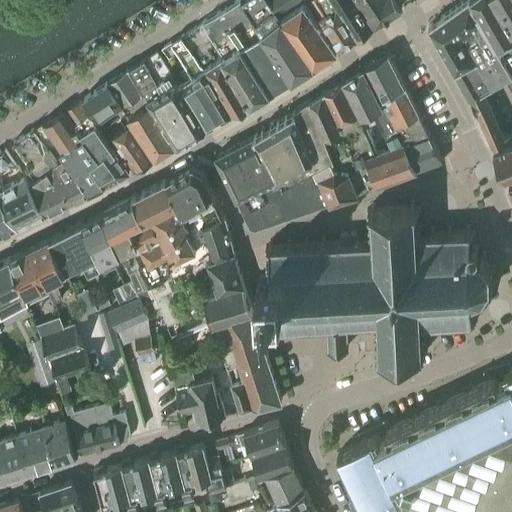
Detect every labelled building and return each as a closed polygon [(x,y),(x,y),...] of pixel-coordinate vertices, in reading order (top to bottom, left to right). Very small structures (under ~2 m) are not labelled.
[(222,53),(249,102),(290,77),(262,29),(260,30),(240,0),(235,0),(220,9),(202,20),(222,53)] [(240,0),(260,30),(262,29),(290,77),(336,48),(304,0),(303,0),(300,0),(280,14),(270,0),(240,0)] [(270,0),(280,14),(300,0),(270,0)] [(336,0),(312,0),(340,45),(358,33),(338,1),(337,1),(336,0)] [(338,1),(358,33),(373,23),(358,0),(336,0),(337,1),(338,1)] [(358,0),(373,23),(401,5),(400,3),(400,0),(358,0)] [(511,66),(510,68),(468,0),(462,0),(427,24),(454,70),(469,96),(483,88),(504,76),(511,90),(511,66)] [(511,0),(468,0),(510,68),(511,66),(511,0)] [(249,102),(222,53),(202,20),(196,25),(180,35),(184,41),(200,67),(205,64),(233,111),(249,102)] [(161,47),(168,57),(176,52),(174,48),(175,47),(171,41),(172,41),(171,40),(161,47)] [(185,66),(218,119),(233,111),(205,64),(200,67),(184,41),(175,47),(174,48),(176,52),(185,66)] [(175,80),(157,50),(128,68),(140,87),(139,88),(146,100),(148,98),(175,143),(204,127),(177,81),(176,80),(175,80)] [(363,65),(395,127),(403,142),(404,144),(416,170),(443,161),(430,135),(387,50),(363,65)] [(342,77),(360,112),(370,107),(383,134),(395,127),(363,65),(342,77)] [(177,81),(204,127),(218,119),(185,66),(182,68),(182,74),(184,78),(177,81)] [(117,99),(126,112),(131,120),(130,121),(154,157),(175,143),(148,98),(146,100),(139,88),(140,87),(128,68),(106,81),(117,99)] [(319,174),(328,202),(368,187),(365,178),(372,174),(364,156),(376,151),(360,112),(342,77),(294,109),(294,110),(293,111),(312,156),(311,157),(314,166),(313,166),(316,175),(319,174)] [(126,112),(117,99),(106,81),(83,97),(98,120),(115,107),(120,115),(126,112)] [(483,88),(469,96),(477,109),(477,110),(505,171),(507,172),(511,169),(511,136),(506,139),(483,88)] [(65,107),(72,117),(75,122),(86,137),(98,155),(89,161),(103,184),(103,185),(128,172),(103,136),(88,114),(78,99),(65,107)] [(72,117),(65,107),(41,122),(59,150),(65,158),(87,191),(88,191),(103,184),(89,161),(98,155),(86,137),(75,122),(72,117)] [(268,180),(235,195),(249,224),(255,228),(328,202),(319,174),(316,175),(313,166),(314,166),(311,157),(312,156),(293,111),(252,135),(273,177),(268,180)] [(126,112),(120,115),(126,125),(116,131),(110,122),(103,126),(133,169),(154,157),(130,121),(131,120),(126,112)] [(41,175),(58,163),(32,128),(12,140),(28,164),(26,166),(34,179),(27,184),(45,213),(70,201),(63,188),(62,189),(54,179),(46,184),(41,175)] [(273,177),(252,135),(215,154),(235,195),(268,180),(273,177)] [(365,178),(368,187),(416,170),(404,144),(403,142),(376,151),(364,156),(372,174),(365,178)] [(0,186),(3,185),(0,179),(0,176),(16,168),(4,148),(0,150),(0,186)] [(63,188),(70,201),(88,192),(88,191),(87,191),(65,158),(58,163),(41,175),(46,184),(54,179),(62,189),(63,188)] [(197,231),(224,215),(202,169),(192,163),(165,178),(184,215),(187,214),(197,231)] [(22,175),(3,185),(0,186),(0,201),(15,228),(45,213),(27,184),(22,175)] [(129,224),(155,281),(149,284),(160,307),(167,323),(183,316),(166,276),(172,274),(167,261),(196,246),(186,227),(188,226),(183,216),(184,215),(165,178),(131,195),(142,218),(129,224)] [(142,218),(131,195),(101,210),(120,248),(124,246),(143,286),(149,284),(155,281),(129,224),(142,218)] [(0,201),(0,235),(15,228),(0,201)] [(374,348),(374,350),(374,352),(379,351),(380,356),(383,357),(383,352),(417,350),(418,355),(421,355),(422,350),(422,349),(427,349),(426,345),(422,345),(421,333),(426,333),(426,329),(421,329),(421,322),(434,321),(435,326),(438,326),(438,321),(451,320),(452,325),(455,324),(455,320),(468,319),(469,323),(472,323),(472,319),(472,318),(476,318),(476,314),(472,314),(471,296),(480,293),(483,297),(486,294),(483,290),(489,282),(493,283),(495,280),(490,278),(490,269),(494,267),(492,263),(488,264),(482,257),(485,253),(482,251),(478,255),(474,253),(475,253),(476,246),(472,244),(470,244),(469,234),(474,234),(474,230),(470,230),(469,226),(465,226),(465,230),(451,231),(450,227),(447,227),(448,231),(433,231),(433,227),(430,227),(430,231),(416,232),(415,226),(420,225),(420,222),(415,222),(415,209),(419,209),(419,206),(414,206),(414,205),(413,205),(413,201),(409,201),(409,206),(375,207),(374,203),(371,203),(371,208),(366,208),(366,212),(371,212),(372,224),(367,224),(367,227),(372,227),(373,239),(359,240),(359,236),(356,236),(356,232),(340,232),(340,236),(338,236),(338,241),(324,242),(324,238),(321,238),(321,242),(307,243),(307,239),(304,239),(304,243),(291,244),(290,239),(286,240),(287,244),(273,245),(272,240),(269,240),(269,245),(264,246),(264,249),(268,249),(269,262),(265,263),(265,267),(269,267),(269,273),(258,274),(260,298),(271,298),(272,304),(268,304),(268,308),(272,308),(272,320),(269,321),(269,324),(273,324),(273,325),(327,322),(328,345),(348,344),(347,322),(377,320),(378,332),(374,332),(374,336),(378,336),(379,348),(374,348)] [(120,248),(101,210),(81,220),(99,258),(98,259),(103,269),(104,272),(115,266),(109,253),(120,248)] [(210,258),(235,251),(224,215),(197,231),(192,233),(199,247),(197,247),(201,257),(209,255),(210,258)] [(88,277),(103,269),(98,259),(99,258),(81,220),(48,236),(65,270),(81,262),(88,277)] [(65,270),(48,236),(27,247),(51,301),(61,296),(52,276),(65,270)] [(143,286),(124,246),(120,248),(129,271),(131,278),(112,287),(120,303),(109,308),(109,309),(117,327),(148,313),(160,307),(149,284),(143,286)] [(51,301),(27,247),(9,256),(21,285),(20,286),(22,291),(35,285),(43,305),(51,301)] [(209,255),(201,257),(192,260),(195,269),(209,265),(212,276),(240,267),(235,251),(210,258),(209,255)] [(0,307),(21,297),(16,287),(20,286),(21,285),(9,256),(0,260),(0,307)] [(240,267),(212,276),(215,284),(206,286),(205,284),(201,285),(204,297),(245,283),(240,267)] [(245,283),(204,297),(216,334),(257,322),(245,283)] [(109,309),(98,312),(109,347),(120,344),(109,309)] [(149,329),(148,313),(117,327),(123,341),(134,336),(149,329)] [(83,344),(75,322),(41,334),(49,356),(83,344)] [(268,360),(257,322),(216,334),(226,368),(237,364),(239,369),(268,360)] [(150,332),(134,336),(139,352),(154,348),(150,332)] [(83,347),(49,359),(56,378),(90,366),(83,347)] [(44,385),(55,381),(47,358),(35,362),(44,385)] [(280,399),(268,360),(239,369),(242,380),(231,383),(239,411),(280,399)] [(511,511),(511,365),(334,451),(343,483),(357,511),(511,511)] [(194,408),(197,420),(197,421),(225,414),(221,399),(217,400),(211,376),(194,380),(191,370),(172,374),(175,388),(181,412),(194,408)] [(70,411),(80,451),(127,439),(128,429),(123,410),(112,413),(108,401),(70,411)] [(44,425),(55,459),(75,452),(64,418),(44,425)] [(251,453),(285,441),(277,419),(243,431),(237,433),(241,444),(247,442),(251,453)] [(16,434),(27,468),(55,459),(44,425),(16,434)] [(0,476),(27,468),(16,434),(0,438),(0,476)] [(216,447),(225,445),(228,444),(226,435),(214,439),(216,447)] [(259,475),(292,463),(285,441),(251,453),(259,475)] [(226,483),(222,467),(218,453),(207,456),(203,442),(187,446),(196,479),(208,476),(211,487),(225,483),(225,484),(226,483)] [(171,450),(180,483),(181,483),(185,498),(193,496),(189,481),(196,479),(187,446),(184,447),(183,444),(175,446),(176,448),(171,450)] [(155,451),(165,487),(180,483),(171,450),(156,454),(156,451),(155,451)] [(140,458),(149,491),(153,490),(157,505),(165,503),(161,488),(165,487),(155,451),(148,453),(148,456),(140,458)] [(124,459),(138,510),(134,495),(149,491),(140,458),(129,461),(128,458),(124,459)] [(109,466),(118,499),(125,497),(128,511),(130,511),(138,510),(124,459),(121,460),(121,463),(109,466)] [(226,483),(225,484),(230,499),(253,491),(251,487),(262,483),(268,499),(302,483),(292,463),(259,475),(245,479),(245,477),(234,481),(226,483)] [(118,499),(109,466),(102,468),(101,465),(93,467),(94,471),(93,471),(103,511),(110,511),(107,502),(118,499)] [(226,483),(234,481),(230,465),(222,467),(226,483)] [(33,511),(44,511),(77,501),(70,479),(40,489),(46,507),(33,511)] [(274,506),(266,509),(267,511),(308,511),(315,510),(304,487),(273,502),(274,506)] [(0,502),(0,511),(23,511),(19,497),(0,502)] [(208,511),(204,500),(195,503),(197,511),(208,511)] [(81,511),(77,501),(44,511),(81,511)]
